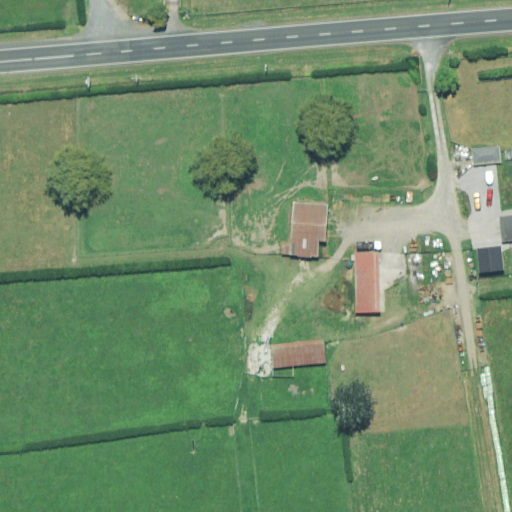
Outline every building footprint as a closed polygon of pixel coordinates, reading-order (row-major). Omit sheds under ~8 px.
[(503,164),(501,148),(474,150),(475,167),(503,164)] [(331,206),(296,204),(293,246),(284,246),(283,256),(320,258),(321,242),(329,243),(331,206)] [(511,217),(502,218),(505,243),(511,242),(511,217)] [(383,314),(383,255),(358,255),(359,314),(383,314)] [(327,365),(325,343),(274,348),(276,369),(327,365)]
